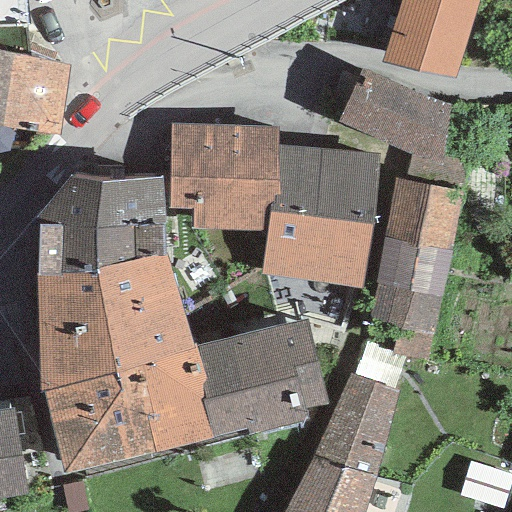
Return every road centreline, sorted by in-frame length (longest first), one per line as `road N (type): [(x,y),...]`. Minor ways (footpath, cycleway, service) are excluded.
road 1 (unknown): [(273,511),(323,431),(353,354),(385,169),(374,155),(262,105),(216,30)]
road 2 (residential): [(511,88),(458,92),(216,30)]
road 3 (tertiary): [(0,226),(86,136),(216,30)]
